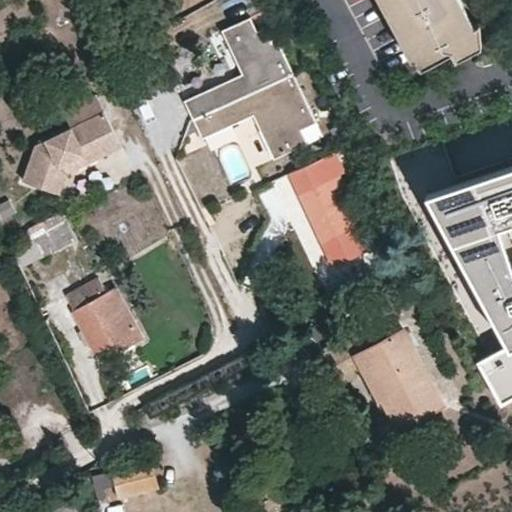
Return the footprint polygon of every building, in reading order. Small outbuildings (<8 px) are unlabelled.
[(383,0),(414,57),(418,55),(423,65),(454,49),(458,56),(484,42),(482,21),(481,20),(477,22),(464,0),(383,0)] [(193,121),(293,74),(271,25),(257,31),(251,18),(222,31),(236,60),(244,63),(248,72),(242,74),(184,101),(193,121)] [(244,63),(236,60),(242,74),(248,72),(244,63)] [(293,74),(193,121),(196,126),(202,140),(253,116),(264,111),(267,117),(259,130),(273,160),(307,144),(301,131),(316,124),(293,74)] [(114,134),(95,94),(63,110),(71,128),(35,145),(22,182),(49,192),(58,167),(93,150),(98,141),(114,134)] [(264,111),(253,116),(259,130),(267,117),(264,111)] [(93,150),(58,167),(49,192),(60,196),(67,175),(121,149),(114,134),(98,141),(93,150)] [(511,157),(453,178),(446,157),(439,135),(387,154),(400,191),(427,239),(487,349),(476,355),(500,397),(511,390),(511,157)] [(336,153),(290,174),(333,268),(372,249),(361,226),(352,230),(342,208),(351,203),(338,177),(345,174),(336,153)] [(75,244),(61,216),(30,233),(32,236),(44,257),(45,260),(75,244)] [(44,257),(32,236),(9,248),(19,269),(44,257)] [(121,341),(126,350),(146,339),(117,283),(106,290),(98,276),(64,294),(97,354),(112,346),(121,341)] [(397,431),(446,405),(403,326),(360,348),(352,332),(320,349),(340,384),(365,372),(397,431)] [(121,341),(112,346),(117,355),(126,350),(121,341)] [(159,490),(151,460),(110,470),(117,500),(159,490)] [(79,511),(74,501),(53,511),(79,511)]
